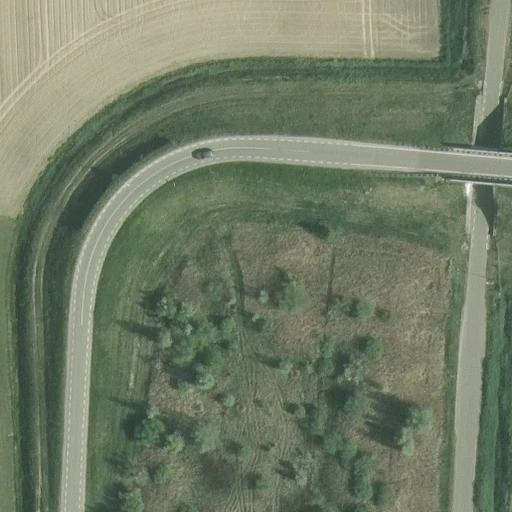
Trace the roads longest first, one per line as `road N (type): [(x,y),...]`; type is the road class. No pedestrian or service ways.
road 1 (residential): [(72,511),(79,317),(89,268),(101,234),(146,179),(188,158),(238,152),(511,177)]
road 2 (unclassified): [(468,511),(501,0)]
